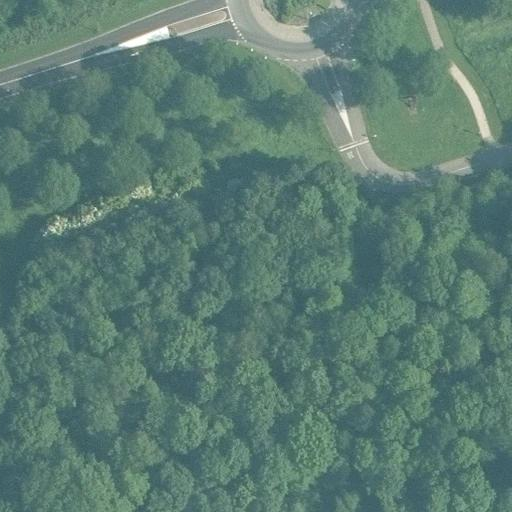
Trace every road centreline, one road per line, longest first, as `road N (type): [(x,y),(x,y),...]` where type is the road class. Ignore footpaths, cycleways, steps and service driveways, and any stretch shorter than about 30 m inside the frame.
road 1 (unclassified): [(351,141),(374,178),(398,185),(511,152)]
road 2 (secondary): [(115,51),(248,24)]
road 3 (secondary): [(225,0),(166,19),(115,51)]
